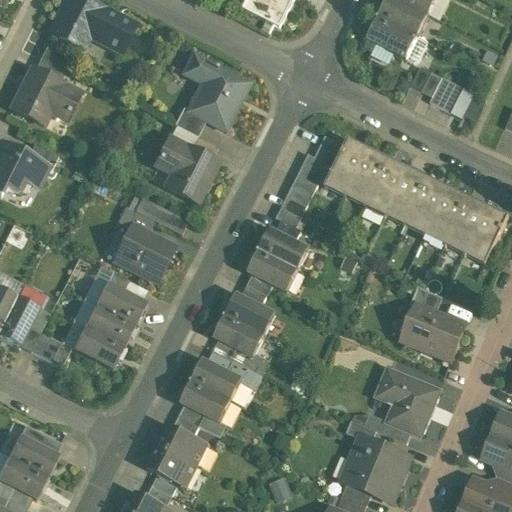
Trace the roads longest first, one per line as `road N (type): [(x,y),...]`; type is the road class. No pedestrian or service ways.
road 1 (residential): [(118,438),(306,75)]
road 2 (residential): [(511,179),(306,75)]
road 3 (residential): [(511,306),(426,511)]
road 4 (residential): [(148,0),(306,75)]
road 5 (residential): [(118,438),(0,379)]
